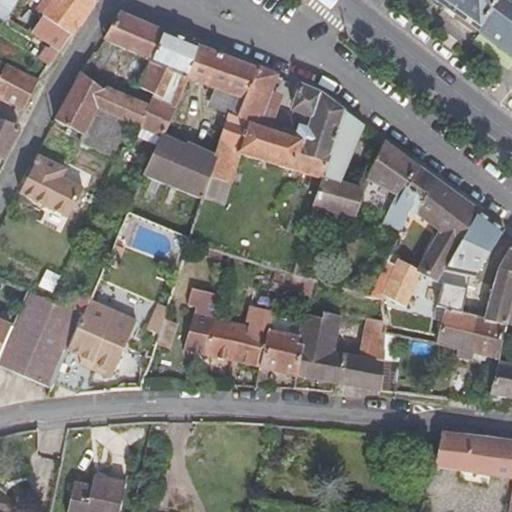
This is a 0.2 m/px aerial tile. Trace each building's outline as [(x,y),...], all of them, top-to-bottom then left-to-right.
[(0,0),(0,5),(11,13),(18,0),(0,0)] [(48,46),(59,54),(74,34),(96,4),(89,0),(44,0),(36,12),(43,18),(31,36),(48,46)] [(432,0),(437,3),(456,16),(467,0),(432,0)] [(511,0),(467,0),(456,16),(464,22),(478,33),(498,47),(511,28),(511,0)] [(0,19),(4,23),(11,13),(0,5),(0,19)] [(102,42),(150,62),(164,33),(143,24),(120,14),(102,42)] [(511,28),(498,47),(511,57),(511,28)] [(141,131),(160,140),(162,136),(184,81),(198,46),(182,39),(164,33),(150,62),(137,88),(154,97),(149,110),(141,131)] [(39,59),(49,68),(59,54),(48,46),(39,59)] [(207,108),(229,118),(236,120),(258,69),(231,59),(198,46),(184,81),(214,93),(207,108)] [(39,81),(5,63),(0,72),(0,99),(24,112),(39,81)] [(256,127),(276,77),(258,69),(236,120),(229,118),(216,157),(202,201),(225,207),(241,155),(323,181),(323,180),(344,113),(323,97),(298,86),(290,114),(309,121),(306,129),(298,126),(293,138),(256,127)] [(105,91),(81,75),(54,122),(82,138),(79,145),(114,159),(129,126),(97,112),(105,91)] [(149,110),(105,91),(97,112),(129,126),(141,131),(149,110)] [(342,182),(364,129),(344,113),(323,180),(340,185),(342,182)] [(0,171),(20,134),(16,126),(0,121),(0,171)] [(184,147),(162,136),(160,140),(145,179),(201,202),(202,201),(216,157),(188,144),(184,147)] [(340,185),(323,180),(323,181),(314,210),(355,221),(368,185),(393,197),(408,161),(385,144),(374,166),(368,165),(358,185),(342,182),(340,185)] [(66,172),(39,158),(29,177),(19,196),(68,221),(83,191),(61,180),(66,172)] [(381,225),(400,234),(410,211),(426,174),(408,161),(393,197),(381,225)] [(440,234),(418,272),(420,273),(437,283),(438,282),(444,272),(477,212),(478,211),(452,192),(426,174),(410,211),(440,234)] [(474,279),(503,232),(491,223),(477,212),(444,272),(474,279)] [(511,243),(496,272),(483,318),(507,324),(511,302),(511,243)] [(405,308),(420,273),(418,272),(400,261),(383,297),(405,308)] [(279,290),(312,299),(315,281),(293,274),(284,271),(279,290)] [(41,290),(51,295),(59,278),(49,274),(41,290)] [(467,290),(438,282),(437,283),(435,294),(438,296),(432,321),(441,324),(435,347),(458,352),(466,354),(479,318),(462,314),(467,290)] [(183,354),(232,364),(240,325),(216,320),(212,319),(218,295),(191,288),(187,305),(195,307),(183,354)] [(0,366),(0,369),(52,391),(69,353),(84,318),(68,311),(48,302),(27,293),(14,330),(0,366)] [(75,297),(68,311),(84,318),(91,303),(75,297)] [(84,318),(69,353),(81,359),(79,365),(111,380),(136,321),(91,302),(91,303),(84,318)] [(332,385),(377,393),(380,394),(386,336),(385,326),(366,320),(358,356),(335,351),(342,318),(323,314),(322,320),(308,318),(304,341),(297,379),(332,385)] [(146,373),(143,383),(168,384),(179,350),(168,347),(176,322),(164,318),(146,373)] [(486,360),(499,363),(507,324),(483,318),(479,318),(466,354),(474,356),(486,360)] [(0,366),(14,330),(0,323),(0,366)] [(232,364),(259,369),(269,332),(240,325),(232,364)] [(259,369),(297,379),(304,341),(269,332),(259,369)] [(394,358),(396,338),(386,336),(380,394),(395,396),(400,359),(394,358)] [(458,360),(474,363),(474,356),(466,354),(458,352),(458,360)] [(485,365),(486,360),(474,356),(474,363),(485,365)] [(489,397),(511,400),(511,366),(499,363),(489,397)] [(450,400),(469,401),(470,372),(452,370),(450,400)] [(308,432),(284,430),(283,442),(307,444),(308,432)] [(511,488),(507,511),(511,511),(511,441),(504,440),(459,435),(442,433),(440,442),(434,470),(511,482),(511,488)] [(94,476),(92,485),(106,489),(107,479),(94,476)] [(119,511),(125,482),(107,479),(106,489),(92,485),(74,483),(67,511),(119,511)] [(0,511),(14,511),(18,508),(0,493),(0,511)]
